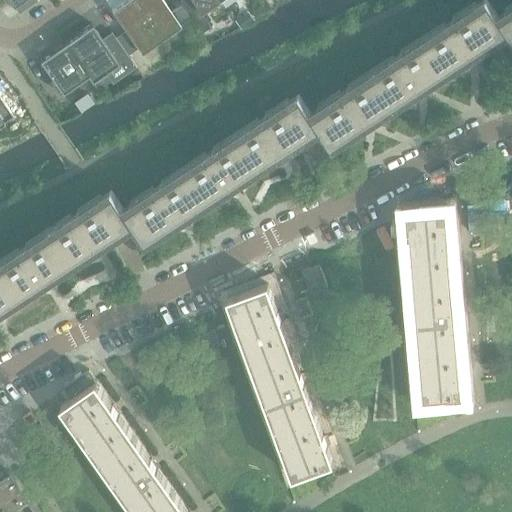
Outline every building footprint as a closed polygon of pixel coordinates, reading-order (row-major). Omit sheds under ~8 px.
[(160,39),(133,0),(124,0),(111,10),(140,53),(160,39)] [(180,25),(162,0),(133,0),(160,39),(180,25)] [(201,34),(212,27),(203,14),(221,1),(220,0),(180,0),(179,1),(201,34)] [(486,46),(508,31),(498,17),(487,0),(483,0),(424,39),(446,71),(485,45),(486,46)] [(511,36),(511,7),(498,17),(508,31),(511,36)] [(91,24),(83,29),(65,42),(88,75),(87,76),(97,90),(111,80),(105,72),(118,63),(91,24)] [(394,105),(446,71),(424,39),(373,73),(394,105)] [(88,75),(65,42),(38,60),(53,81),(57,79),(65,91),(87,76),(88,75)] [(333,145),(394,105),(373,73),(311,113),(311,114),(320,126),(321,127),(333,145)] [(86,92),(73,102),(80,112),(94,103),(86,92)] [(0,95),(0,120),(12,113),(0,95)] [(298,142),(321,127),(320,126),(311,114),(311,113),(299,95),(237,135),(259,167),(298,141),(298,142)] [(207,201),(259,167),(237,135),(185,169),(207,201)] [(145,242),(207,201),(185,169),(124,209),(133,224),(145,242)] [(133,224),(124,209),(112,191),(51,231),(72,263),(111,238),(133,224)] [(455,273),(452,240),(449,206),(406,209),(412,276),(455,273)] [(0,267),(20,297),(72,263),(51,231),(0,263),(0,267)] [(328,286),(320,264),(303,270),(311,292),(328,286)] [(0,310),(20,297),(0,267),(0,310)] [(461,340),(457,301),(455,273),(412,276),(418,343),(461,340)] [(292,346),(282,320),(269,283),(228,298),(251,361),(292,346)] [(466,395),(463,367),(461,340),(418,343),(422,398),(466,395)] [(315,409),(305,382),(292,346),(251,361),(274,423),(315,409)] [(136,436),(120,413),(89,370),(65,387),(73,398),(61,406),(100,461),(136,436)] [(334,461),(324,435),(315,409),(274,423),(293,476),(334,461)] [(143,511),(174,490),(158,468),(136,436),(100,461),(136,511),(143,511)] [(0,511),(11,511),(28,501),(29,501),(30,500),(11,474),(0,481),(0,511)] [(189,511),(174,490),(143,511),(189,511)]
